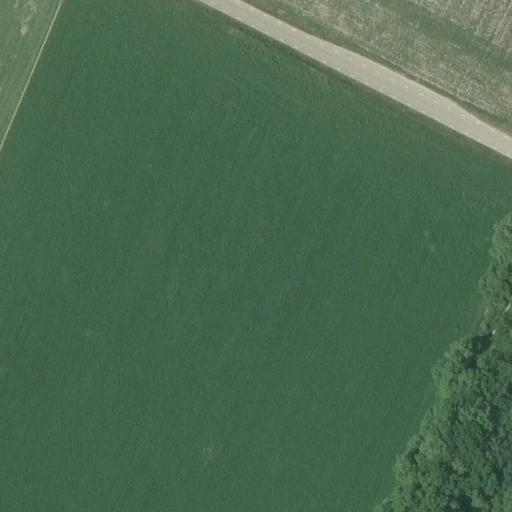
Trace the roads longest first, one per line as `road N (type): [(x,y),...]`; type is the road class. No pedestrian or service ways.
road 1 (unclassified): [(511,147),(218,0)]
road 2 (track): [(411,511),(511,302)]
